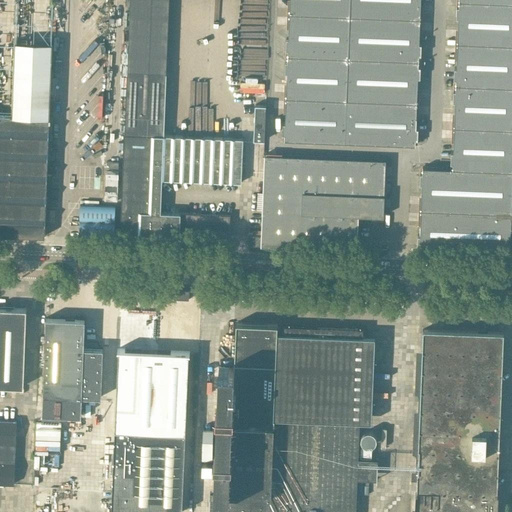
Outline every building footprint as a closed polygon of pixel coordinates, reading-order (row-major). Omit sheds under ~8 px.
[(285,139),(415,144),(416,138),(418,138),(418,127),(416,127),(418,77),(420,77),(421,66),(418,66),(419,54),(421,54),(422,43),(419,43),(421,0),(290,0),(289,38),(286,38),(286,49),(288,49),(288,61),(286,60),(285,72),(287,72),(285,122),(283,122),(283,133),(285,133),(285,139)] [(419,251),(510,255),(511,196),(511,0),(459,0),(459,6),(457,6),(456,17),(458,17),(456,67),(454,67),(454,78),(456,78),(456,90),(453,90),(453,101),(455,101),(453,151),(451,151),(451,162),(453,162),(452,168),(422,167),(422,172),(420,172),(420,183),(422,183),(420,234),(418,234),(417,245),(419,246),(419,251)] [(120,232),(229,236),(230,214),(161,211),(162,179),(242,182),(243,138),(162,134),(164,71),(127,70),(124,133),(123,172),(120,232)] [(254,139),(265,140),(266,105),(255,104),(254,139)] [(0,113),(0,233),(45,236),(45,226),(47,226),(47,220),(45,220),(49,116),(0,113)] [(261,245),(357,249),(359,214),(384,215),(386,159),(264,154),(261,245)] [(80,204),(79,235),(114,236),(115,205),(80,204)] [(248,245),(261,245),(261,235),(253,235),(253,232),(249,232),(248,245)] [(177,299),(189,300),(189,290),(177,289),(177,299)] [(324,307),(342,307),(342,296),(324,295),(324,307)] [(0,385),(23,386),(26,308),(14,307),(14,305),(0,304),(0,385)] [(42,413),(81,415),(82,396),(101,397),(103,348),(84,347),(85,318),(46,317),(42,413)] [(203,427),(202,459),(212,459),(212,458),(215,458),(215,462),(214,472),(214,492),(210,492),(209,511),(355,511),(359,420),(371,421),(375,336),(363,335),(363,327),(236,322),(234,361),(234,366),(219,365),(216,431),(213,431),(213,427),(203,427)] [(412,511),(496,511),(503,332),(423,329),(417,493),(415,493),(415,509),(412,509),(412,511)] [(118,349),(111,509),(182,511),(189,352),(189,351),(117,348),(117,349),(118,349)] [(0,482),(14,483),(16,420),(0,419),(0,482)] [(367,446),(369,446),(370,445),(371,445),(372,444),(374,443),(375,442),(376,440),(376,438),(376,436),(376,435),(375,433),(374,432),(373,430),(371,429),(369,429),(367,428),(365,429),(364,429),(363,430),(362,430),(361,431),(360,433),(359,436),(359,438),(359,440),(360,442),(361,443),(363,445),(365,446),(367,446)] [(361,447),(360,457),(371,457),(372,447),(361,447)] [(202,462),(201,472),(214,472),(215,462),(202,462)]
